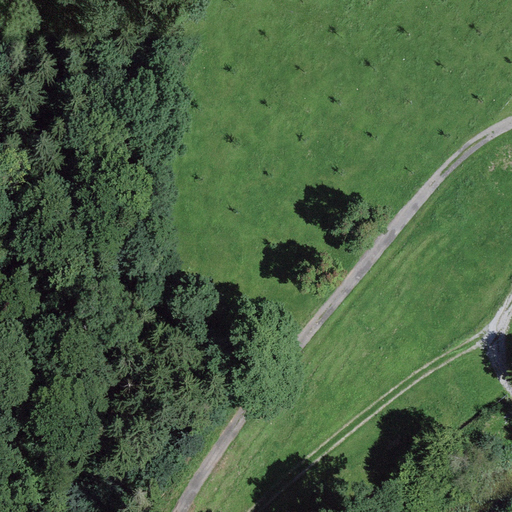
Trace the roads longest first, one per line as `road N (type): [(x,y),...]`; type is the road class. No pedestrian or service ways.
road 1 (track): [(511,124),(463,153),(421,197),(309,330),(180,511)]
road 2 (track): [(491,335),(383,402),(257,511)]
